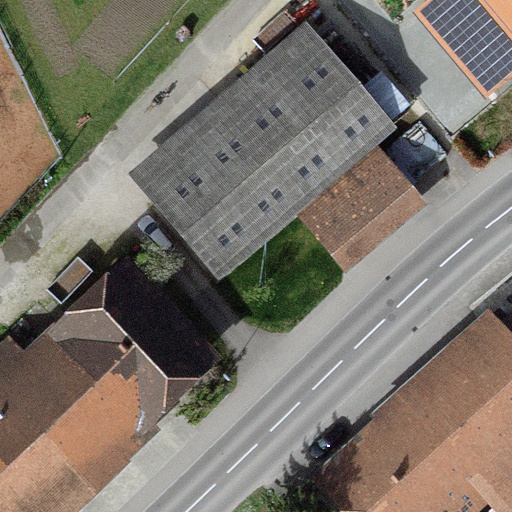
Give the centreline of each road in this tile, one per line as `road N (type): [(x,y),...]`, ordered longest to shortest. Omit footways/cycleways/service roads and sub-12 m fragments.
road 1 (secondary): [(180,511),(511,207)]
road 2 (residential): [(0,273),(256,0)]
